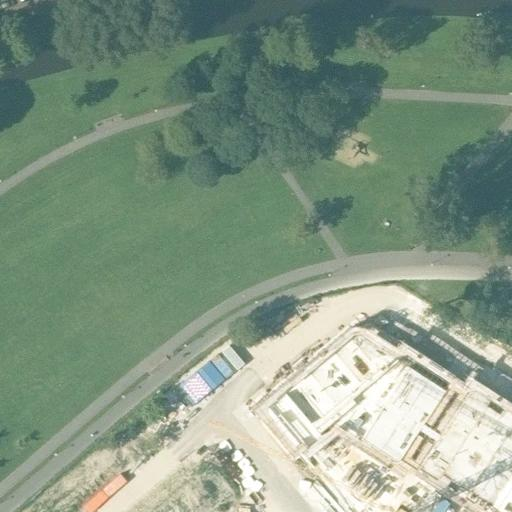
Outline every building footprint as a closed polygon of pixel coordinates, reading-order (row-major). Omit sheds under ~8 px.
[(265,410),(265,412),(265,414),(266,416),(294,449),(296,448),(300,444),(305,449),(318,465),(323,471),(317,476),(347,511),(365,511),(369,507),(373,511),(511,511),(511,415),(474,391),(472,390),(470,390),(468,390),(466,391),(464,393),(449,383),(450,381),(450,379),(450,377),(449,375),(447,373),(374,326),(372,325),(369,324),(366,324),(364,325),(362,327),(267,406),(266,408),(265,410)] [(207,457),(188,472),(212,500),(211,500),(217,508),(236,492),(207,457)] [(188,472),(171,487),(192,511),(196,511),(211,500),(212,500),(188,472)] [(192,511),(171,487),(154,501),(162,511),(192,511)] [(162,511),(154,501),(140,511),(162,511)]
